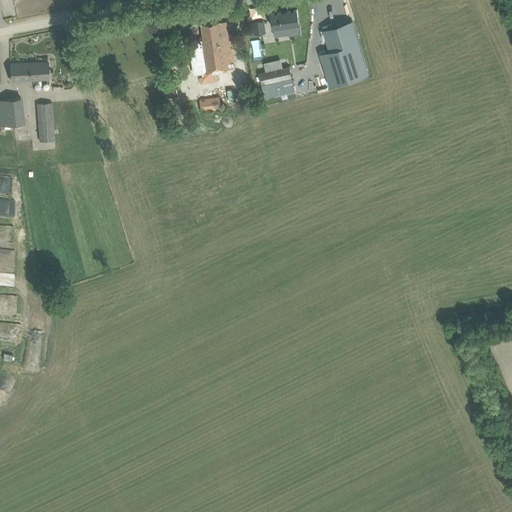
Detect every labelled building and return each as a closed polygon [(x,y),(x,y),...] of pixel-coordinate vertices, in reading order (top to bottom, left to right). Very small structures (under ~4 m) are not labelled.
[(297,10),(271,14),(273,29),(279,28),(280,31),(284,33),(293,31),(294,34),(300,33),(299,25),(297,10)] [(329,50),(320,53),(327,76),(329,83),(330,85),(369,73),(352,20),(323,29),(329,50)] [(230,35),(229,36),(227,21),(221,21),(202,23),(204,39),(189,42),(195,84),(218,80),(217,70),(235,68),(230,35)] [(253,22),(255,34),(266,33),(264,21),(253,22)] [(11,80),(49,79),(48,62),(11,63),(11,80)] [(259,72),(266,70),(264,63),(258,65),(259,72)] [(289,67),(259,74),(261,85),(292,77),(289,67)] [(179,97),(174,70),(161,73),(167,99),(172,98),(179,97)] [(296,86),(267,95),(270,104),(299,94),(296,86)] [(201,112),(222,109),(219,90),(198,93),(201,112)] [(0,98),(0,125),(22,123),(20,97),(0,98)] [(37,103),(39,141),(55,140),(52,102),(37,103)]
